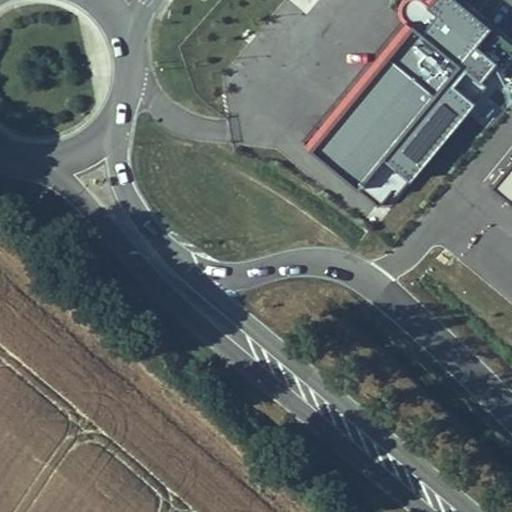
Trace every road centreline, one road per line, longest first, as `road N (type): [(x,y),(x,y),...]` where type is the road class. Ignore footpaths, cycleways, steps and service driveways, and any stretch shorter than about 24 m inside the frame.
road 1 (primary): [(463,511),(166,254),(121,185),(116,114)]
road 2 (primary): [(43,159),(174,300),(426,511)]
